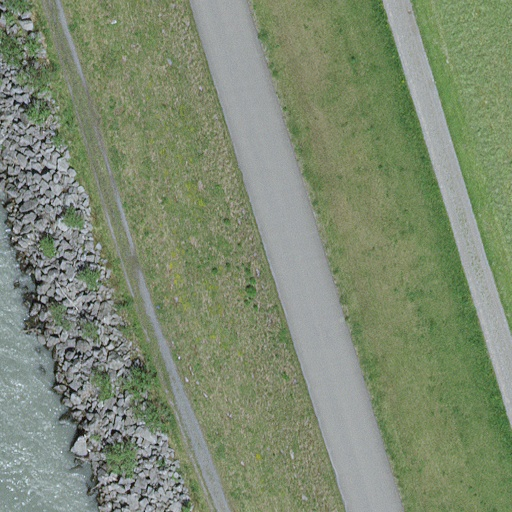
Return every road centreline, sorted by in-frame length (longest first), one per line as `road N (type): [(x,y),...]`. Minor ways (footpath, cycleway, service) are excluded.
road 1 (track): [(220,511),(55,0)]
road 2 (unclassified): [(221,0),(379,511)]
road 3 (track): [(399,0),(511,377)]
